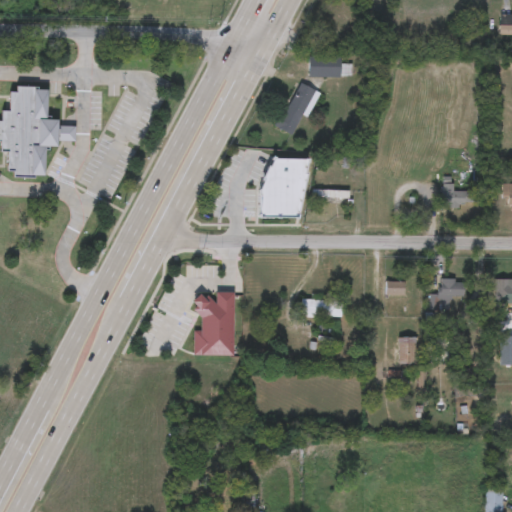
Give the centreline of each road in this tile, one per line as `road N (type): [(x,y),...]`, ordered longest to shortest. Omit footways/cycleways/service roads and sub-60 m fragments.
road 1 (primary): [(15,511),(258,56)]
road 2 (primary): [(235,45),(0,478)]
road 3 (residential): [(160,243),(511,247)]
road 4 (residential): [(0,29),(210,34),(258,56)]
